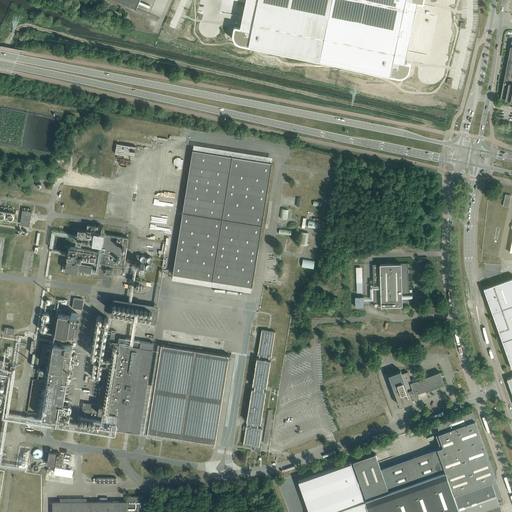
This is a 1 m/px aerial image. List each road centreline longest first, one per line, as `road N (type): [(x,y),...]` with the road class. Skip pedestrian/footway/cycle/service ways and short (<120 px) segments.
road 1 (tertiary): [(459,146),(0,54)]
road 2 (tertiary): [(0,63),(457,162)]
road 3 (tertiary): [(449,227),(456,317),(480,395)]
road 4 (tertiary): [(499,388),(472,296),(468,229)]
